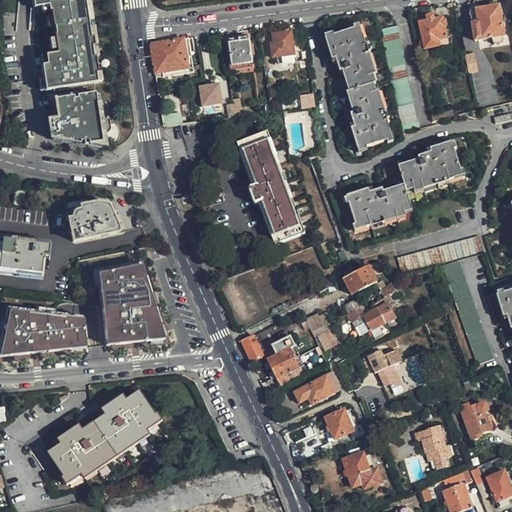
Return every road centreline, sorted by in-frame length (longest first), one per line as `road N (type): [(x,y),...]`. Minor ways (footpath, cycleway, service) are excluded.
road 1 (residential): [(134,29),(367,0)]
road 2 (residential): [(229,356),(0,375)]
road 3 (primary): [(229,356),(159,183)]
road 4 (primary): [(301,511),(229,356)]
road 5 (primary): [(153,156),(134,29)]
